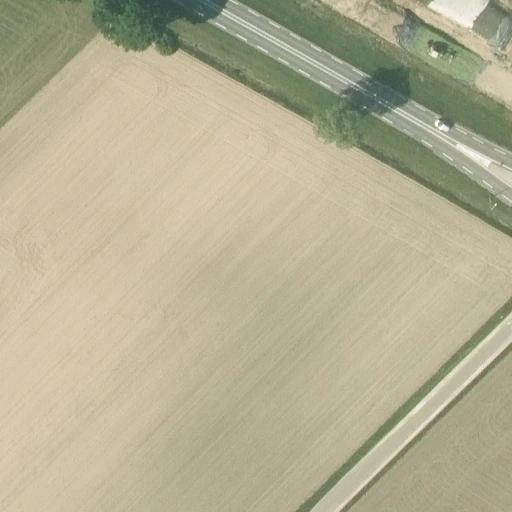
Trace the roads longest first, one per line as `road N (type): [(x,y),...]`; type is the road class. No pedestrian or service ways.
road 1 (primary): [(446,140),(197,0)]
road 2 (unclassified): [(324,511),(511,325)]
